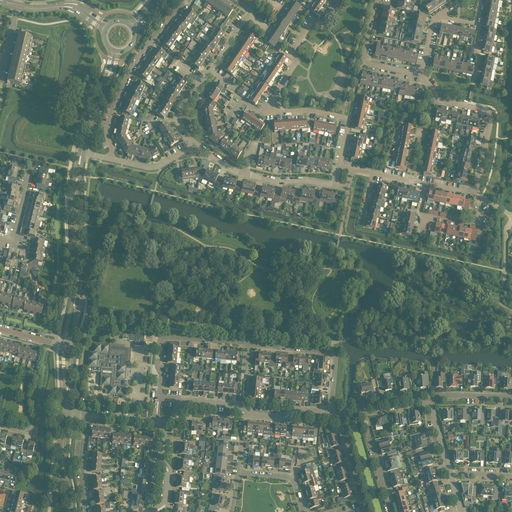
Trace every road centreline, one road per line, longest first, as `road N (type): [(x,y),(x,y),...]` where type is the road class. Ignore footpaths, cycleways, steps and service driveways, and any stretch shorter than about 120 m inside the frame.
road 1 (residential): [(339,166),(348,121),(267,107),(296,61),(294,48),(341,0)]
road 2 (residential): [(114,159),(107,128),(118,92),(178,6),(191,0)]
road 3 (residential): [(422,75),(438,99),(487,113),(475,193)]
road 4 (residential): [(334,184),(238,171),(194,141)]
road 5 (residential): [(159,399),(162,337),(249,343)]
road 6 (residential): [(188,401),(284,419),(296,411),(330,415)]
road 7 (residential): [(330,415),(330,351),(249,343)]
road 8 (tertiary): [(75,291),(81,152)]
road 9 (residential): [(422,75),(363,60),(375,0)]
